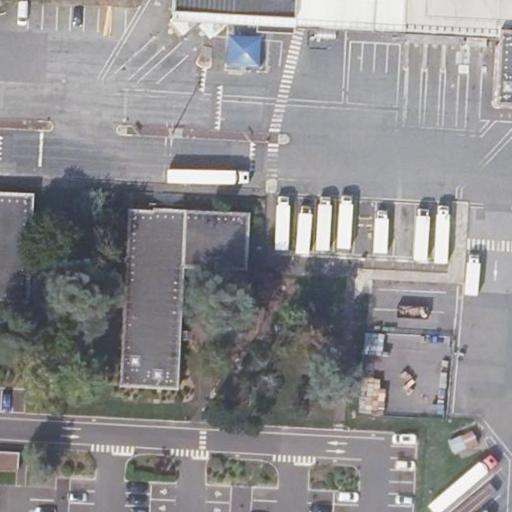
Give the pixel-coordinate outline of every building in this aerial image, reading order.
[(511,0),(175,0),(175,11),(262,15),(261,30),(294,30),(294,17),(503,27),(499,103),(511,103),(511,0)] [(0,301),(29,303),(33,216),(34,193),(0,192),(0,301)] [(250,212),(169,208),(156,206),(153,209),(128,208),(120,386),(178,388),(183,267),(246,271),(250,212)] [(453,321),(454,296),(406,294),(405,319),(453,321)] [(365,362),(400,364),(402,336),(366,334),(365,362)]
